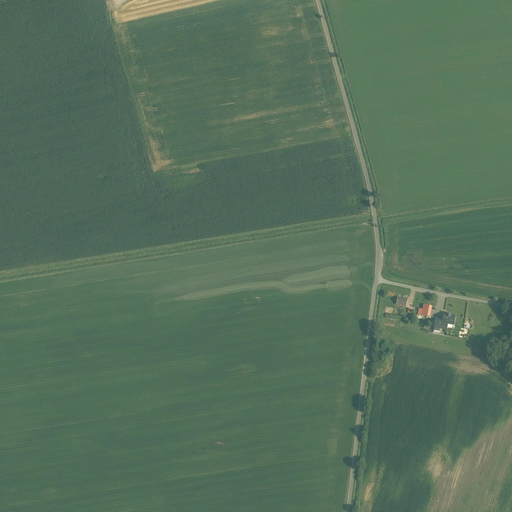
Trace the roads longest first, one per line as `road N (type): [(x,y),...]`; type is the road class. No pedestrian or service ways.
road 1 (unclassified): [(346,511),(376,279)]
road 2 (unclassified): [(374,211),(318,0)]
road 3 (unclassified): [(376,279),(511,301)]
